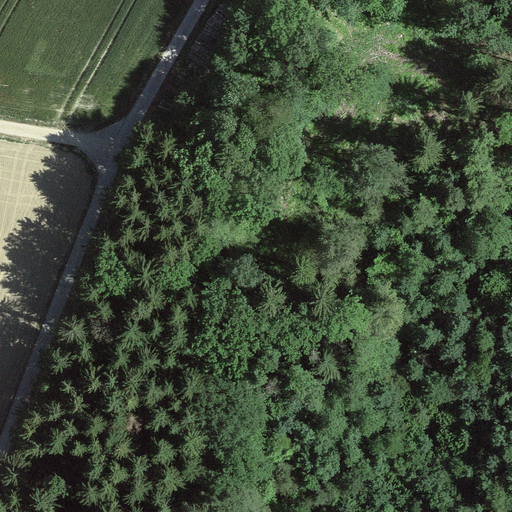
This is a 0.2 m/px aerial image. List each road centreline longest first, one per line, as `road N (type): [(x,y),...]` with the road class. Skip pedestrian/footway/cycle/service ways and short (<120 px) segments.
road 1 (track): [(0,465),(123,144),(205,0)]
road 2 (track): [(123,144),(0,126)]
